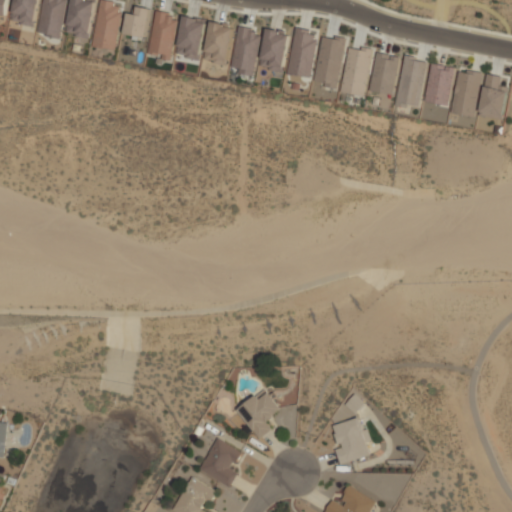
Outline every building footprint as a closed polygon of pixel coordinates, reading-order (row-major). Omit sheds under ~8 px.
[(0,0),(0,15),(7,16),(9,0),(0,0)] [(34,26),(39,0),(15,0),(11,22),(34,26)] [(60,37),(66,0),(43,0),(37,33),(60,37)] [(89,38),(96,0),(72,0),(66,33),(89,38)] [(122,3),(106,0),(100,0),(92,45),(114,49),(122,3)] [(152,9),(138,6),(137,14),(126,12),(122,33),(146,37),(152,9)] [(175,13),(154,10),(148,55),(170,58),(175,13)] [(200,60),(206,19),(183,16),(178,46),(186,47),(185,58),(200,60)] [(206,51),(214,53),(212,62),(227,65),(234,26),(211,22),(206,51)] [(310,78),(319,32),(296,27),(287,73),(310,78)] [(259,66),(283,71),(291,34),(267,29),(259,66)] [(322,35),(315,82),(339,86),(345,39),(322,35)] [(350,46),(341,91),(364,96),(373,51),(350,46)] [(371,91),(394,94),(399,56),(375,53),(371,91)] [(397,106),(409,107),(409,104),(421,106),(426,60),(403,57),(397,106)] [(448,106),(455,68),(432,63),(425,101),(448,106)] [(451,113),(474,117),(481,73),(459,69),(451,113)] [(479,115),(502,119),(510,78),(487,73),(479,115)] [(274,429),(268,418),(280,411),(268,389),(238,406),(256,439),(274,429)] [(366,402),(357,393),(346,403),(355,413),(366,402)] [(361,417),(332,425),(343,463),(372,455),(361,417)] [(0,458),(4,459),(8,423),(0,422),(0,458)] [(247,451),(216,437),(200,472),(230,485),(240,462),(242,463),(247,451)] [(215,488),(191,476),(173,511),(211,511),(205,509),(215,488)] [(325,511),(370,511),(377,502),(350,485),(340,501),(334,498),(325,511)]
